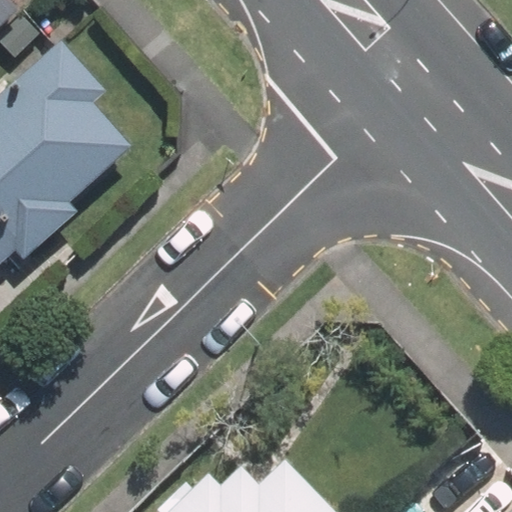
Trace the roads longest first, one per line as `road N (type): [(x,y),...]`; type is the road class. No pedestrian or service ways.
road 1 (residential): [(413,81),(0,482)]
road 2 (secondary): [(511,193),(413,81)]
